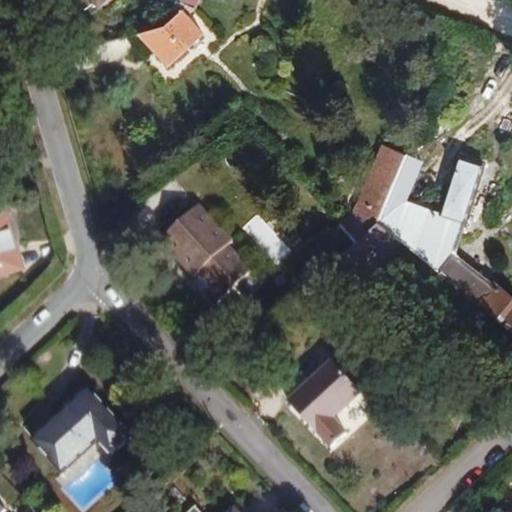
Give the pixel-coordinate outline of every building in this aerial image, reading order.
[(168,65),(201,34),(192,23),(200,0),(178,0),(170,21),(165,25),(140,33),(168,65)] [(88,49),(94,66),(118,59),(112,41),(88,49)] [(382,211),(406,155),(382,145),(359,201),(382,211)] [(495,287),(454,254),(464,223),(465,224),(483,164),(458,156),(440,216),(432,213),(424,239),(421,238),(383,208),(377,223),(511,331),(511,297),(496,285),(495,287)] [(417,171),(402,165),(394,183),(410,190),(417,171)] [(410,190),(394,183),(385,204),(401,210),(410,190)] [(377,222),(382,211),(359,201),(355,212),(377,222)] [(197,206),(159,241),(194,278),(198,274),(222,299),(251,271),(227,246),(232,242),(197,206)] [(0,213),(0,275),(23,269),(6,212),(0,213)] [(318,244),(336,262),(377,223),(377,222),(355,212),(318,244)] [(277,262),(291,248),(258,213),(244,226),(277,262)] [(377,223),(336,262),(356,282),(399,240),(377,223)] [(361,392),(332,361),(288,402),(316,432),(317,432),(332,447),(347,434),(332,418),(360,392),(361,392)] [(114,459),(135,440),(89,389),(32,440),(62,473),(97,441),(114,459)] [(366,396),(339,415),(351,430),(377,411),(366,396)]
